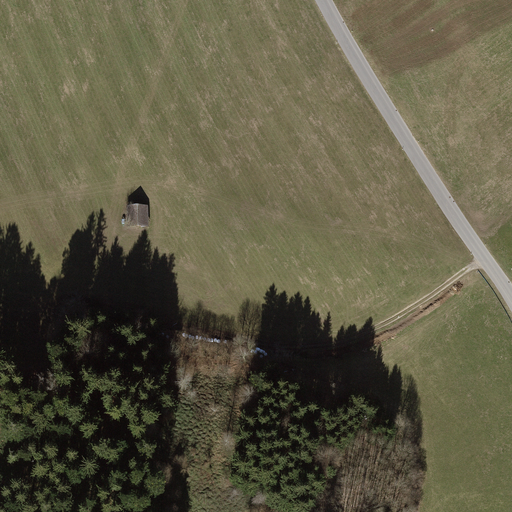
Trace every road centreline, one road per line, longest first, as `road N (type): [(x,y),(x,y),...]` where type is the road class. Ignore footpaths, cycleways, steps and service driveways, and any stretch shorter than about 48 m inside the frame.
road 1 (track): [(0,265),(74,285),(102,306),(162,323),(267,350),(311,351),(393,322),(483,260)]
road 2 (tertiary): [(511,301),(321,0)]
